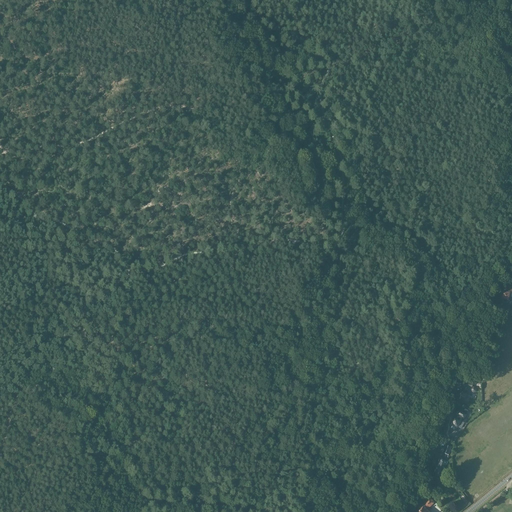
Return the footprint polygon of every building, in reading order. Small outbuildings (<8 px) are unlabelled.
[(503,292),(502,299),(503,299),(502,302),(507,303),(508,301),(510,301),(510,299),(511,297),(511,289),(507,289),(506,293),(503,292)] [(461,394),(460,397),(461,397),(461,399),(466,400),(466,398),(468,398),(468,396),(471,396),(472,392),(473,393),(476,392),(476,389),(474,388),(472,388),(473,384),(465,383),(464,387),(464,392),(463,392),(462,392),(462,393),(461,393),(461,394)] [(451,425),(450,427),(450,428),(451,430),(453,430),(454,431),(455,430),(456,429),(457,428),(458,427),(461,429),(464,424),(465,424),(467,420),(465,419),(466,416),(467,415),(465,415),(467,411),(463,408),(463,409),(462,408),(460,412),(460,411),(459,412),(458,413),(457,415),(457,416),(456,418),(455,417),(451,424),(451,425)] [(443,453),(449,455),(451,447),(446,445),(445,448),(444,448),(443,453)] [(435,473),(434,474),(444,477),(446,469),(445,469),(448,462),(447,462),(443,461),(443,459),(440,458),(440,460),(439,459),(438,463),(437,467),(435,473)] [(433,504),(434,503),(430,499),(422,506),(423,508),(418,511),(428,511),(427,510),(432,505),(434,504),(433,504)]
